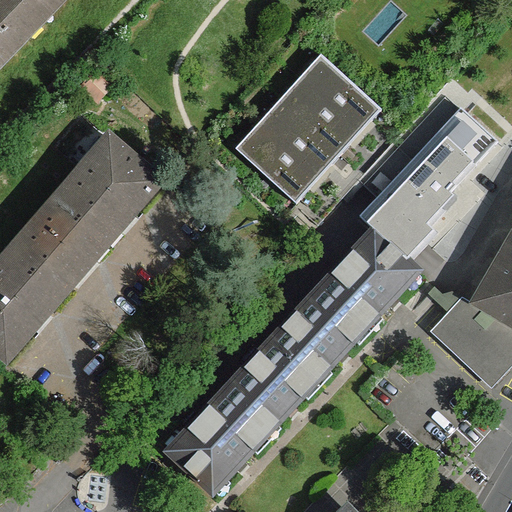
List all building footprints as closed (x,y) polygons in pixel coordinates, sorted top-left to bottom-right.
[(0,0),(0,68),(41,27),(14,0),(0,0)] [(14,0),(41,27),(66,0),(14,0)] [(321,51),(236,145),(299,201),(383,107),(321,51)] [(498,135),(462,102),(360,210),(412,258),(441,226),(432,218),(458,190),(452,184),(498,135)] [(56,200),(109,246),(163,184),(111,139),(56,200)] [(56,200),(10,254),(63,299),(109,246),(56,200)] [(377,232),(324,287),(368,328),(420,272),(377,232)] [(511,241),(476,305),(511,326),(511,241)] [(10,254),(0,265),(0,354),(9,361),(63,299),(10,254)] [(368,328),(324,287),(273,343),(318,383),(338,361),(368,328)] [(448,317),(465,299),(454,293),(444,296),(436,289),(428,298),(448,317)] [(448,317),(434,331),(493,385),(511,365),(511,326),(476,305),(465,299),(448,317)] [(318,383),(273,343),(220,400),(266,442),(318,383)] [(266,442),(220,400),(170,453),(215,496),(266,442)]
